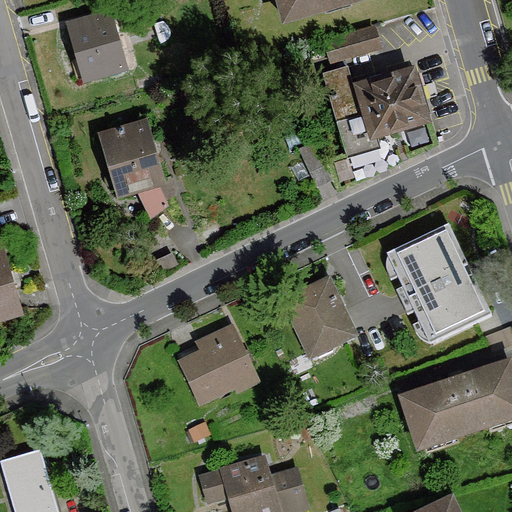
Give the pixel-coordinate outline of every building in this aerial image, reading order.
[(277,0),(283,20),(351,0),(277,0)] [(110,9),(67,21),(69,26),(84,80),(127,68),(110,9)] [(374,26),(323,40),(329,62),(345,58),(380,48),(374,26)] [(348,66),(323,73),(348,156),(381,146),(377,133),(430,118),(414,65),(353,83),(348,66)] [(146,117),(99,130),(118,196),(136,191),(151,215),(168,206),(157,185),(165,182),(146,117)] [(314,142),(298,149),(316,190),(332,182),(314,142)] [(448,227),(388,255),(431,348),(491,320),(448,227)] [(0,320),(23,314),(3,247),(0,247),(0,320)] [(282,298),(310,360),(357,339),(330,277),(282,298)] [(238,393),(260,383),(232,325),(198,341),(203,350),(180,361),(201,405),(236,389),(238,393)] [(511,363),(511,362),(400,397),(416,450),(511,419),(511,363)] [(55,511),(39,453),(2,463),(16,511),(55,511)] [(264,458),(199,477),(207,503),(227,497),(231,511),(298,511),(308,509),(296,469),(270,476),(264,458)] [(458,511),(452,498),(422,511),(458,511)]
